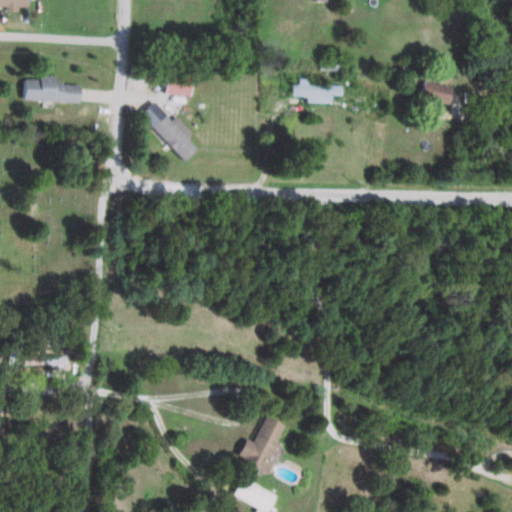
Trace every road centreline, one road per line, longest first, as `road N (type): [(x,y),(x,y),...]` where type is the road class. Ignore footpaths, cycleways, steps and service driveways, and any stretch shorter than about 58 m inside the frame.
road 1 (residential): [(511,198),(98,180)]
road 2 (residential): [(80,386),(116,0)]
